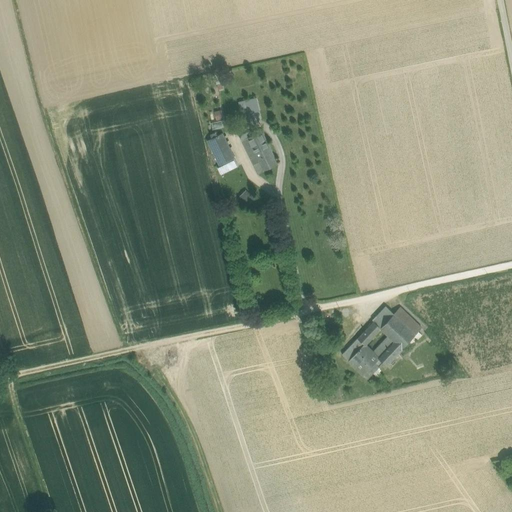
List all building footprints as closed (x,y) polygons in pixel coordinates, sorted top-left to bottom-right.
[(238,101),(241,114),(260,109),(257,96),(238,101)] [(247,138),(241,140),(257,174),(277,164),(262,131),(257,133),(255,128),(245,133),(247,138)] [(222,133),(207,141),(219,165),(234,157),(222,133)] [(374,321),(380,327),(394,314),(387,307),(374,321)] [(394,314),(415,335),(421,329),(399,308),(394,314)] [(393,341),(401,349),(415,335),(394,314),(380,327),(380,328),(381,329),(393,341)] [(380,328),(380,327),(374,321),(358,337),(365,344),(381,329),(380,328)] [(358,337),(342,354),(363,374),(373,364),(379,358),(378,357),(365,344),(358,337)] [(384,363),(386,365),(401,349),(393,341),(378,357),(379,358),(384,363)] [(378,369),(384,363),(379,358),(373,364),(378,369)] [(373,364),(363,374),(368,379),(370,378),(377,370),(378,369),(373,364)] [(382,375),(377,370),(370,378),(375,383),(382,375)]
